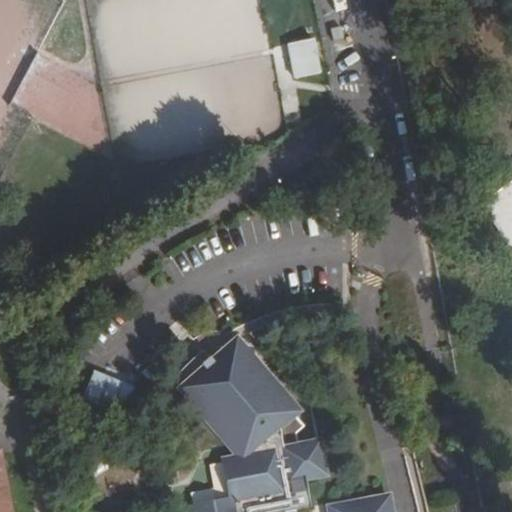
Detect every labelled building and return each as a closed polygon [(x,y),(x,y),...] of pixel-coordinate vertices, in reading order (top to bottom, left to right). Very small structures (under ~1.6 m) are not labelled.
[(237,54),(267,50),(260,0),(206,0),(211,34),(233,31),(237,54)] [(285,44),(294,79),(322,73),(313,37),(285,44)] [(511,181),(481,203),(511,247),(511,181)] [(392,511),(388,490),(328,502),(329,511),(295,511),(294,504),(310,501),(304,473),(321,470),(321,465),(323,465),(319,441),(315,441),(313,436),(298,441),(296,429),(304,422),(229,339),(209,356),(182,380),(185,397),(199,397),(205,403),(207,416),(215,415),(217,427),(224,426),(227,439),(234,437),(237,450),(223,452),(231,494),(189,502),(190,511),(392,511)] [(200,346),(182,380),(209,356),(200,346)]
